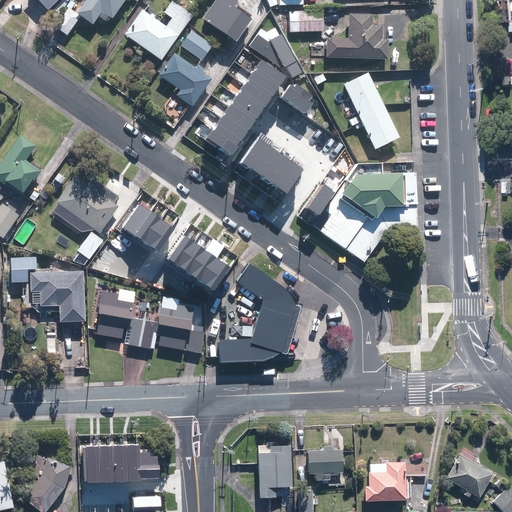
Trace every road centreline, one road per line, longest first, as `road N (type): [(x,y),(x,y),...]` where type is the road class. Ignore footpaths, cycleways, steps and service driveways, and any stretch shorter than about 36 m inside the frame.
road 1 (residential): [(0,48),(347,293),(360,316),(364,390)]
road 2 (residential): [(488,359),(468,306),(457,0)]
road 3 (residential): [(0,404),(192,397)]
road 4 (tertiary): [(192,397),(364,390)]
